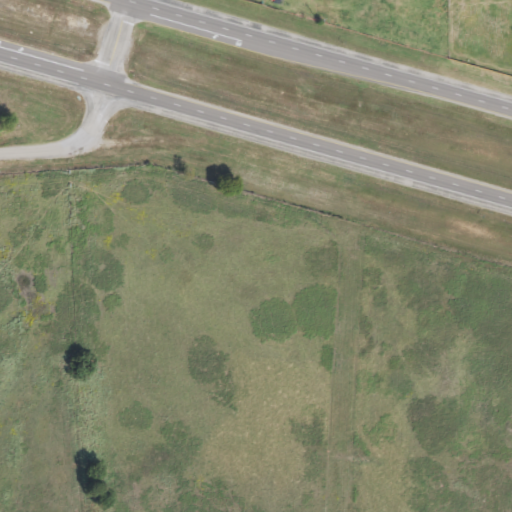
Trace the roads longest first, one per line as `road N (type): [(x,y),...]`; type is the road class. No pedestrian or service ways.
road 1 (primary): [(106,87),(511,204)]
road 2 (primary): [(493,110),(129,6)]
